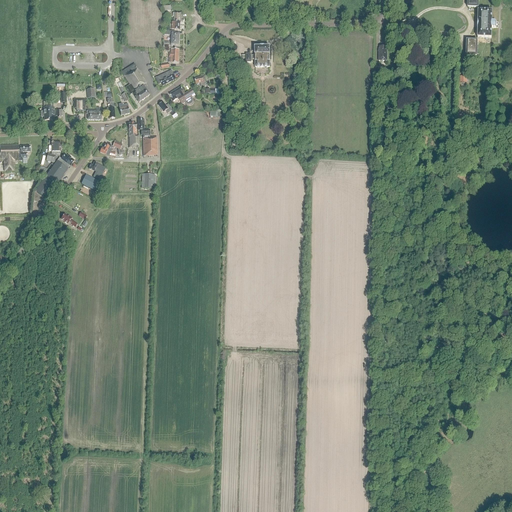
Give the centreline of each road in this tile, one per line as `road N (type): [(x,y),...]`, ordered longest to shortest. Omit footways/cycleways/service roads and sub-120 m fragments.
road 1 (track): [(144,461),(195,471),(212,466),(228,43),(221,34)]
road 2 (unclassified): [(0,283),(103,125)]
road 3 (unclassified): [(225,28),(362,24),(381,14),(384,0)]
road 4 (unclassified): [(103,125),(130,118),(183,78),(225,28)]
road 5 (track): [(500,0),(494,128)]
